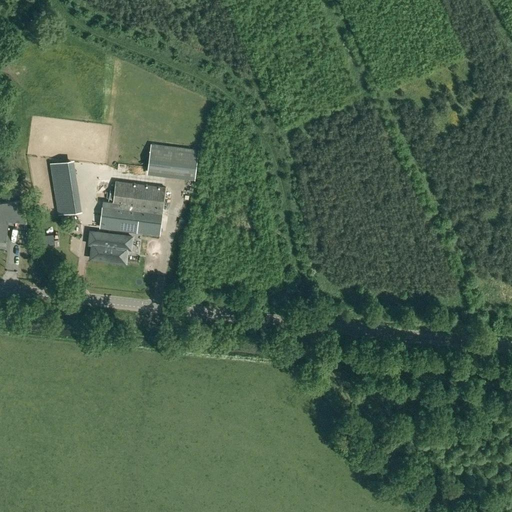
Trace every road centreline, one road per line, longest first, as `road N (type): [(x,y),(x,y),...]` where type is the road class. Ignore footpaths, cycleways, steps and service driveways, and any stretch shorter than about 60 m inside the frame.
road 1 (tertiary): [(511,349),(0,289)]
road 2 (track): [(311,325),(346,400),(397,467),(458,511)]
